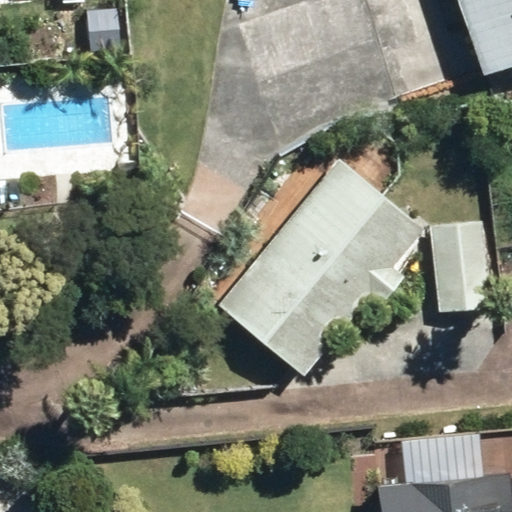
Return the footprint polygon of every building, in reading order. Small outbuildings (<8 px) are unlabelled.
[(82,0),(86,45),(118,42),(115,0),(82,0)] [(511,0),(459,0),(479,58),(511,46),(511,0)] [(216,293),(302,362),(366,282),(377,291),(401,262),(390,253),(422,213),(338,144),(216,293)] [(428,217),(436,304),(489,299),(481,213),(428,217)] [(511,511),(511,510),(508,456),(410,463),(410,468),(372,470),(375,511),(511,511)]
